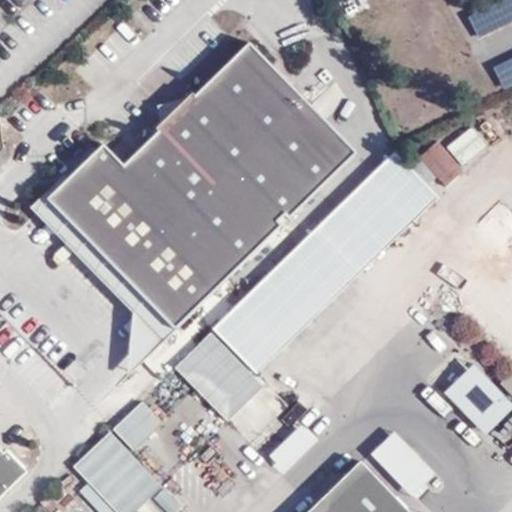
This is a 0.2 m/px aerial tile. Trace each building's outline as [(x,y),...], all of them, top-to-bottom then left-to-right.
[(47,194),(173,331),(359,153),(251,43),(197,94),(194,94),(158,128),(158,133),(124,163),(105,146),(66,181),(61,176),(47,194)] [(511,60),(495,68),(504,88),(511,85),(511,60)] [(471,127),(445,147),(462,168),(487,148),(471,127)] [(418,157),(442,188),(462,172),(438,141),(418,157)] [(15,158),(5,147),(0,152),(0,165),(4,169),(15,158)] [(440,193),(397,151),(215,327),(257,372),(440,193)] [(120,381),(173,331),(47,194),(32,208),(134,313),(120,381)] [(215,327),(175,366),(227,423),(267,383),(257,372),(215,327)] [(487,439),(511,414),(511,406),(472,366),(442,395),(487,439)] [(511,426),(498,443),(511,454),(511,426)] [(110,430),(72,467),(114,511),(137,511),(164,487),(110,430)] [(414,501),(437,476),(392,433),(369,458),(414,501)] [(0,495),(25,470),(7,448),(3,451),(0,447),(0,495)] [(310,511),(406,511),(361,464),(310,511)] [(150,503),(158,511),(178,511),(182,509),(162,490),(150,503)]
